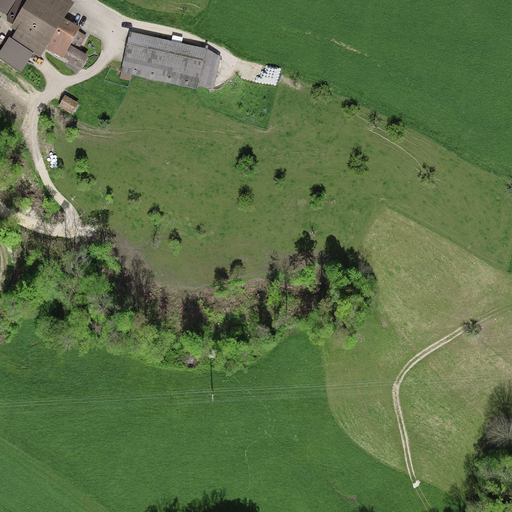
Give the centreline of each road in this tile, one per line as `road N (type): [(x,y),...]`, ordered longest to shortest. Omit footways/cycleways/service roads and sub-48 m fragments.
road 1 (track): [(511,304),(435,345),(400,378),(409,465),(430,511)]
road 2 (track): [(0,208),(52,235),(71,232),(76,219),(36,161),(37,107)]
